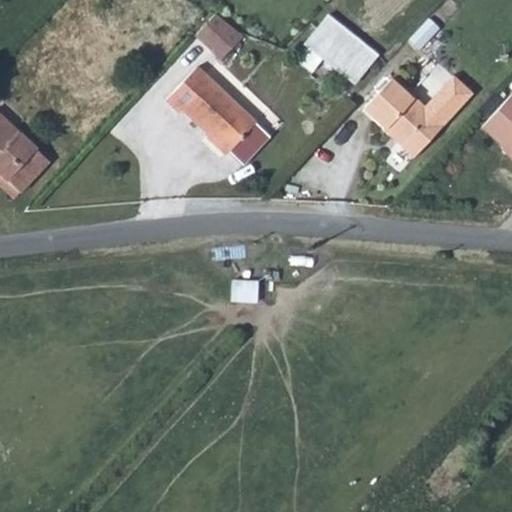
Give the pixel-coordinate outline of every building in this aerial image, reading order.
[(358,85),(381,54),(327,13),(294,56),(315,71),(324,59),(358,85)] [(211,25),(189,45),(211,67),(231,47),(211,25)] [(243,130),(189,73),(155,102),(169,118),(173,114),(215,159),(243,130)] [(424,133),(376,88),(347,117),(393,162),(424,133)] [(511,120),(500,108),(468,139),(511,183),(511,120)] [(437,145),(424,133),(393,162),(397,167),(420,147),(428,154),(429,153),(437,145)] [(0,193),(28,167),(0,137),(0,193)]
